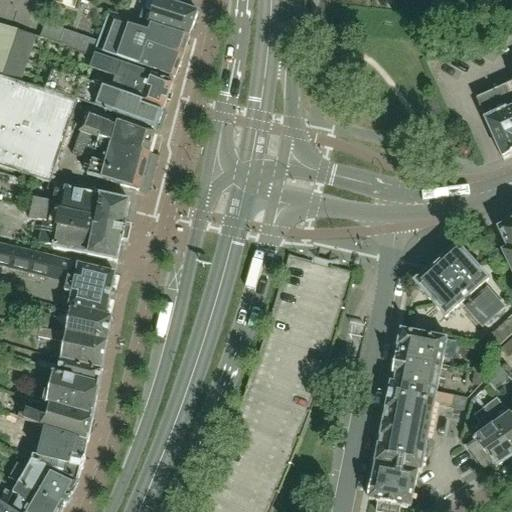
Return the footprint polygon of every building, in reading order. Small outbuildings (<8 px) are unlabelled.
[(197,13),(179,6),(180,3),(172,0),(158,0),(157,0),(149,24),(149,25),(189,39),(198,13),(197,13)] [(189,39),(149,25),(149,24),(139,20),(138,23),(110,13),(99,43),(96,52),(139,68),(175,80),(189,39)] [(99,43),(47,25),(41,41),(87,56),(95,52),(96,52),(99,43)] [(0,26),(0,77),(4,79),(18,32),(0,26)] [(173,85),(94,59),(90,71),(116,79),(112,91),(164,110),(173,85)] [(164,110),(112,91),(86,82),(87,79),(52,67),(44,92),(77,103),(96,110),(156,131),(164,110)] [(70,124),(76,106),(77,103),(44,92),(0,77),(0,167),(49,185),(70,124)] [(511,83),(476,100),(485,121),(484,121),(503,162),(511,157),(511,83)] [(74,120),(85,124),(78,142),(147,164),(149,155),(155,135),(76,106),(70,124),(72,125),(74,120)] [(87,178),(138,193),(139,193),(147,195),(157,158),(149,155),(147,164),(78,142),(74,153),(92,160),(87,178)] [(127,244),(131,227),(125,225),(129,208),(130,204),(126,203),(126,204),(94,196),(95,193),(72,188),(71,192),(65,190),(64,194),(55,192),(52,203),(33,198),(28,220),(44,224),(39,244),(53,247),(53,250),(116,264),(117,261),(121,243),(127,244)] [(511,225),(511,226),(511,225),(499,231),(506,246),(500,249),(511,274),(511,225)] [(72,263),(0,245),(0,266),(67,283),(64,293),(72,295),(69,308),(75,309),(74,311),(106,318),(106,315),(109,302),(111,292),(114,279),(115,276),(72,266),(72,263)] [(417,282),(414,285),(416,287),(417,286),(444,317),(444,318),(446,320),(448,318),(448,317),(460,307),(462,305),(466,309),(466,310),(483,329),(507,308),(490,288),(489,289),(485,284),(487,283),(487,284),(489,282),(487,279),(486,280),(459,249),(460,248),(457,246),(455,248),(456,249),(428,273),(422,278),(418,282),(417,282)] [(270,511),(289,466),(305,427),(320,385),(325,373),(341,321),(354,274),(295,257),(289,256),(273,310),(256,363),(237,415),(226,443),(203,493),(194,511),(270,511)] [(63,333),(107,342),(112,320),(106,318),(74,311),(68,309),(67,315),(63,333)] [(488,339),(479,346),(497,350),(511,336),(511,316),(504,324),(492,335),(488,339)] [(107,342),(63,333),(61,333),(60,334),(40,329),(38,339),(61,344),(59,359),(102,370),(108,343),(107,342)] [(442,366),(447,340),(401,331),(398,349),(399,349),(397,357),(442,366)] [(53,373),(52,375),(99,387),(102,373),(103,370),(102,370),(59,359),(58,367),(38,362),(37,365),(31,364),(31,361),(4,353),(0,369),(21,373),(22,367),(53,373)] [(442,366),(397,357),(396,357),(392,376),(393,376),(392,385),(437,393),(442,366)] [(95,409),(100,387),(99,387),(52,375),(46,407),(93,422),(94,419),(93,419),(95,409)] [(422,473),(434,409),(437,393),(392,385),(391,384),(386,412),(387,412),(385,421),(384,421),(381,439),(382,439),(380,447),(379,447),(375,465),(376,465),(372,486),(371,485),(369,498),(370,498),(369,501),(377,503),(376,505),(379,505),(377,511),(399,511),(400,509),(403,509),(403,508),(411,509),(418,473),(422,473)] [(511,417),(496,400),(482,411),(496,430),(496,433),(503,442),(506,442),(509,445),(508,446),(511,451),(511,417)] [(511,400),(511,401),(511,408),(509,412),(497,400),(496,400),(511,417),(511,400)] [(93,422),(46,407),(44,417),(21,409),(17,419),(30,423),(34,425),(87,445),(88,444),(93,422)] [(497,470),(511,459),(511,451),(508,446),(509,445),(506,442),(503,442),(496,433),(496,430),(482,411),(474,416),(485,431),(474,440),(480,448),(471,455),(484,472),(493,465),(497,470)] [(84,461),(87,445),(34,425),(30,423),(25,445),(38,448),(35,456),(25,453),(23,457),(32,462),(79,485),(82,471),(83,471),(85,461),(84,461)] [(10,481),(18,486),(64,511),(79,485),(32,462),(27,471),(18,466),(10,481)] [(63,511),(64,511),(18,486),(13,495),(6,491),(0,501),(0,504),(5,508),(10,511),(63,511)]
